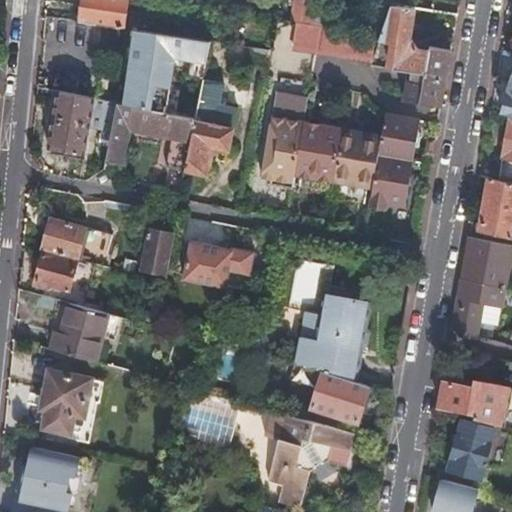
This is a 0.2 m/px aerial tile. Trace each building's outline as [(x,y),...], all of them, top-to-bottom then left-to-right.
[(129,0),(81,0),(78,20),(125,27),(129,0)] [(294,21),(321,25),(332,27),(334,13),(312,9),(312,0),(289,0),(289,4),(295,5),(294,21)] [(411,36),(416,8),(392,4),(383,34),(381,38),(395,40),(391,66),(408,69),(411,69),(427,72),(431,50),(418,49),(411,36)] [(377,36),(297,24),(294,45),(374,57),(377,36)] [(137,28),(126,104),(165,112),(176,56),(193,59),(181,116),(195,119),(199,100),(204,77),(212,39),(137,28)] [(246,77),(264,80),(271,49),(252,46),(246,77)] [(441,106),(451,49),(431,46),(431,50),(427,72),(411,69),(408,69),(403,99),(441,106)] [(205,123),(234,129),(238,108),(219,104),(224,81),(204,77),(199,100),(209,102),(205,123)] [(511,82),(510,82),(500,111),(509,114),(511,114),(511,82)] [(118,102),(55,88),(52,103),(56,104),(48,146),(85,154),(90,127),(111,132),(118,102)] [(295,172),(304,122),(308,99),(275,93),(261,175),(271,177),(270,183),(292,187),(295,172)] [(190,144),(185,168),(208,173),(214,146),(230,150),(234,129),(205,123),(209,102),(199,100),(195,119),(195,121),(196,122),(192,144),(191,145),(190,144)] [(120,171),(129,127),(172,136),(166,166),(185,170),(185,168),(190,144),(191,145),(192,144),(196,122),(195,121),(195,119),(181,116),(165,112),(126,104),(118,102),(111,132),(104,167),(120,171)] [(418,119),(386,113),(382,136),(378,154),(411,160),(418,119)] [(511,114),(509,114),(497,177),(511,180),(511,114)] [(343,129),(304,122),(295,172),(334,179),(343,129)] [(382,136),(343,129),(334,179),(373,186),(377,164),(378,154),(382,136)] [(411,160),(378,154),(377,164),(373,186),(370,203),(386,206),(387,200),(404,203),(411,160)] [(511,236),(511,232),(511,180),(497,177),(489,175),(478,229),(511,236)] [(52,217),(44,248),(45,249),(78,258),(108,266),(112,253),(107,251),(112,233),(52,217)] [(165,275),(174,234),(149,230),(141,270),(165,275)] [(503,286),(504,286),(511,248),(511,243),(469,235),(461,277),(503,286)] [(192,239),(184,276),(226,285),(230,267),(251,272),(255,249),(233,245),(232,247),(192,239)] [(71,288),(78,258),(45,249),(35,284),(49,288),(56,284),(71,288)] [(137,263),(117,258),(115,267),(135,273),(137,263)] [(453,324),(453,325),(458,333),(474,336),(480,305),(498,309),(503,286),(461,277),(453,324)] [(306,310),(297,361),(354,378),(358,349),(360,349),(361,345),(362,345),(366,343),(368,332),(365,329),(364,328),(365,323),(363,322),(367,300),(344,295),(343,298),(325,295),(325,297),(320,296),(317,312),(306,310)] [(116,344),(124,316),(64,300),(50,348),(98,361),(104,341),(116,344)] [(270,333),(255,330),(252,346),(267,351),(270,333)] [(358,421),(370,384),(354,378),(297,361),(296,360),(290,378),(319,387),(313,407),(358,421)] [(50,407),(46,425),(62,428),(61,435),(71,437),(76,412),(85,413),(88,398),(98,399),(101,400),(105,379),(52,369),(48,387),(40,386),(37,404),(50,407)] [(496,423),(511,427),(511,386),(481,380),(480,386),(444,380),(439,407),(475,414),(475,417),(477,418),(496,423)] [(98,399),(88,398),(85,413),(76,412),(71,437),(90,441),(98,399)] [(356,431),(280,411),(262,476),(276,480),(274,487),(299,493),(305,469),(292,465),(296,450),(305,453),(308,443),(328,449),(324,463),(345,469),(356,431)] [(476,422),(462,418),(446,470),(479,479),(495,428),(476,422)] [(477,418),(476,422),(495,428),(496,423),(477,418)] [(305,469),(324,463),(328,449),(308,443),(305,453),(296,450),(292,465),(305,469)] [(19,481),(12,511),(62,511),(63,508),(67,509),(68,510),(79,456),(31,445),(27,463),(25,464),(21,481),(19,481)] [(508,511),(511,499),(440,478),(431,511),(508,511)] [(293,511),(299,493),(274,487),(268,510),(274,511),(293,511)]
